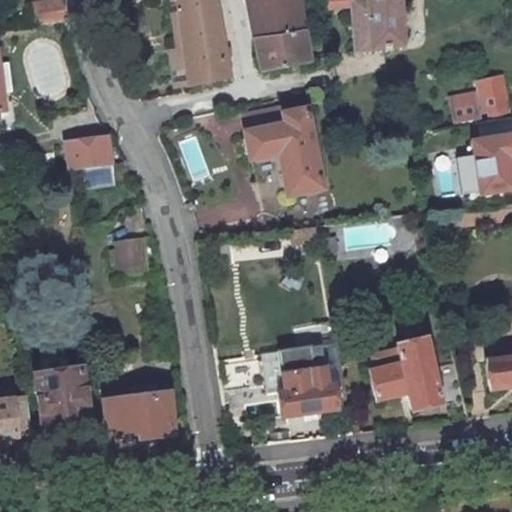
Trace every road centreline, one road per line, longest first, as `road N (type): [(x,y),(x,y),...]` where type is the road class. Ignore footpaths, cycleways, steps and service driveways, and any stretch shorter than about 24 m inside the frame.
road 1 (residential): [(210,484),(191,303),(85,0)]
road 2 (residential): [(511,452),(210,484)]
road 3 (residential): [(210,484),(2,511)]
road 4 (unknown): [(132,123),(327,79)]
